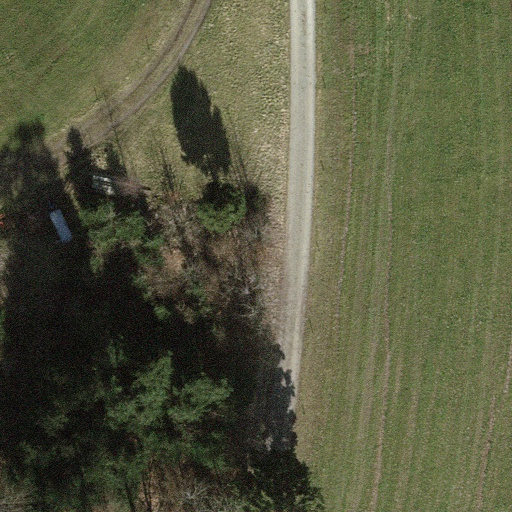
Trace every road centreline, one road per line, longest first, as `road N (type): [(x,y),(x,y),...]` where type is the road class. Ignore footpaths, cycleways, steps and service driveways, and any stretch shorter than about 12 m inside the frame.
road 1 (track): [(304,0),(301,231),(265,511)]
road 2 (track): [(199,0),(173,52),(134,100),(0,198)]
